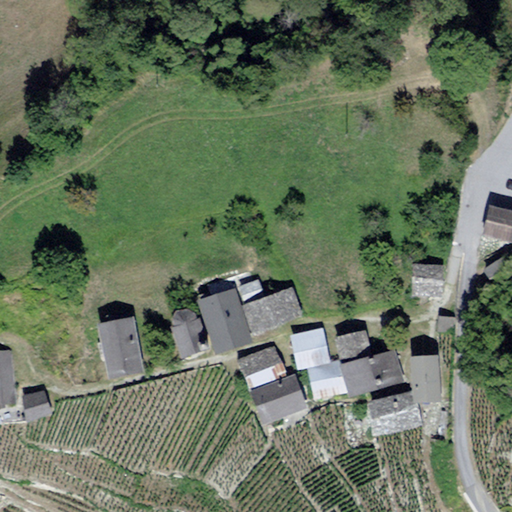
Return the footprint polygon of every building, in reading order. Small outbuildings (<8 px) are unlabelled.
[(511,215),(490,212),(486,241),(511,244),(511,215)] [(446,271),(414,269),(413,301),(444,302),(446,271)] [(511,275),(484,296),(499,316),(511,306),(511,275)] [(22,288),(0,291),(0,323),(27,320),(22,288)] [(294,290),(244,306),(253,336),(304,320),(294,290)] [(198,303),(213,353),(247,343),(231,293),(198,303)] [(197,318),(167,325),(175,358),(205,351),(197,318)] [(133,321),(95,326),(102,376),(141,371),(133,321)] [(293,341),(299,373),(331,367),(325,334),(293,341)] [(377,334),(339,341),(343,364),(381,357),(377,334)] [(11,354),(0,354),(0,404),(11,405),(11,354)] [(277,354),(240,366),(248,392),(286,379),(277,354)] [(407,354),(343,368),(349,396),(413,381),(407,354)] [(439,361),(413,362),(415,404),(441,403),(439,361)] [(339,369),(311,374),(317,404),(345,398),(339,369)] [(298,382),(249,397),(258,427),(307,412),(298,382)] [(40,393),(17,398),(23,419),(46,413),(40,393)] [(413,401),(370,407),(374,439),(418,433),(413,401)]
